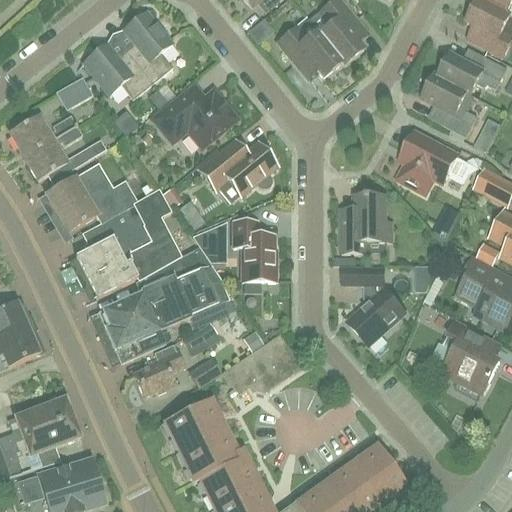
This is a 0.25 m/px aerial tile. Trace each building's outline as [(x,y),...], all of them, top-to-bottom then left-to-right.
[(241,0),(251,11),(264,0),(276,0),(280,4),(285,0),(241,0)] [(511,8),(511,0),(476,0),(475,2),(511,20),(507,18),(511,8)] [(329,30),(320,37),(317,34),(317,35),(343,66),(341,67),(344,70),(364,53),(359,46),(368,38),(338,1),(332,6),(318,17),(329,30)] [(511,20),(475,2),(478,4),(467,27),(474,31),(468,43),(503,61),(511,43),(511,38),(503,34),(511,20)] [(152,88),(172,72),(160,57),(171,48),(145,16),(128,31),(135,40),(133,44),(134,47),(125,54),(152,88)] [(343,66),(317,35),(306,21),(296,29),(297,30),(277,46),(307,83),(317,75),(323,82),(341,67),(343,66)] [(269,25),(254,35),(263,48),(278,37),(269,25)] [(152,88),(125,54),(115,62),(113,60),(109,61),(101,52),(83,67),(109,99),(121,89),(132,104),(152,88)] [(434,79),(471,99),(477,88),(484,91),(486,88),(496,93),(507,72),(482,59),(475,72),(450,58),(438,81),(435,79),(434,79)] [(434,79),(422,102),(448,116),(441,128),(466,141),(477,120),(467,115),(469,112),(462,108),(467,97),(471,99),(434,79)] [(71,113),(92,100),(81,82),(60,94),(71,113)] [(195,89),(179,103),(153,124),(172,146),(187,133),(202,151),(227,130),(230,127),(231,118),(228,114),(213,95),(205,101),(195,89)] [(22,162),(75,130),(70,121),(52,131),(55,136),(48,139),(37,121),(8,137),(22,162)] [(75,130),(22,162),(36,185),(65,168),(55,151),(61,147),(63,151),(81,140),(75,130)] [(493,142),(481,136),(474,149),(486,155),(493,142)] [(414,137),(405,156),(408,165),(398,183),(425,198),(434,182),(444,188),(458,160),(414,137)] [(229,184),(241,200),(255,188),(258,191),(263,193),(267,192),(270,190),(272,186),(271,181),(268,178),(275,172),(257,149),(246,157),(236,144),(199,174),(216,194),(229,184)] [(111,193),(97,169),(44,199),(66,237),(94,221),(93,220),(99,216),(103,224),(97,228),(98,229),(100,228),(133,208),(121,188),(111,193)] [(511,189),(482,173),(472,192),(506,210),(511,199),(511,189)] [(133,208),(100,228),(108,243),(74,261),(95,304),(133,282),(136,287),(158,274),(180,262),(159,224),(170,217),(158,194),(133,208)] [(355,200),(355,213),(341,213),(342,258),(368,258),(368,246),(392,245),(391,226),(385,226),(385,202),(370,202),(370,200),(355,200)] [(458,218),(447,211),(433,238),(444,253),(458,218)] [(511,265),(511,219),(504,215),(490,241),(507,250),(501,260),(511,265)] [(183,249),(194,244),(185,222),(174,227),(183,249)] [(242,252),(242,286),(275,286),(275,266),(273,266),(273,240),(255,240),(255,226),(233,226),(233,252),(242,252)] [(210,270),(198,251),(180,262),(158,274),(163,286),(139,296),(141,299),(98,317),(120,368),(163,349),(162,348),(168,345),(170,342),(169,338),(167,337),(165,332),(188,322),(178,301),(217,284),(210,270)] [(454,280),(467,287),(458,303),(477,313),(475,318),(511,337),(511,298),(504,294),(511,281),(466,257),(454,280)] [(438,270),(416,270),(416,283),(432,283),(438,270)] [(342,289),(361,289),(366,289),(366,304),(369,307),(347,326),(369,350),(405,318),(384,294),(384,273),(342,273),(342,289)] [(0,357),(1,357),(7,370),(39,356),(16,306),(0,313),(0,357)] [(453,355),(443,374),(442,376),(482,397),(499,366),(480,355),(486,344),(454,326),(442,349),(453,355)] [(190,360),(208,351),(199,334),(181,343),(190,360)] [(264,397),(301,373),(279,339),(222,376),(237,399),(252,390),(255,395),(264,397)] [(177,355),(175,356),(172,349),(152,358),(155,365),(144,370),(145,372),(132,378),(143,401),(155,396),(157,398),(175,390),(169,378),(184,371),(177,355)] [(197,391),(219,377),(210,363),(188,377),(197,391)] [(0,484),(5,483),(34,472),(33,469),(30,461),(79,442),(64,403),(14,422),(19,435),(0,442),(0,484)] [(366,511),(376,506),(380,511),(381,511),(395,502),(391,495),(403,486),(380,454),(298,511),(264,511),(240,463),(235,465),(205,406),(169,423),(176,437),(169,441),(177,458),(184,454),(191,467),(183,471),(192,488),(197,485),(205,502),(213,498),(219,511),(366,511)] [(39,470),(34,472),(5,483),(13,511),(92,511),(104,508),(104,507),(105,507),(92,465),(91,465),(91,464),(42,479),(39,472),(40,472),(39,470)]
